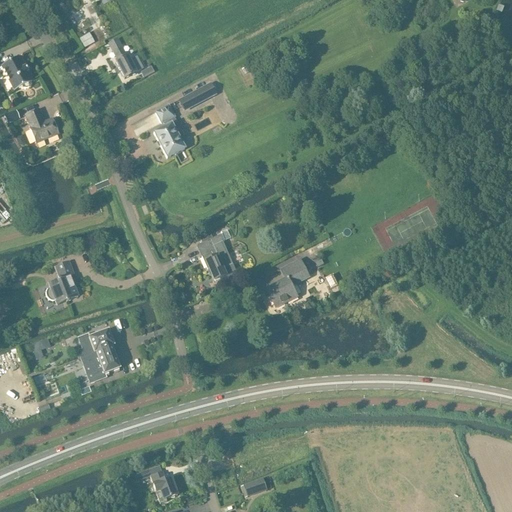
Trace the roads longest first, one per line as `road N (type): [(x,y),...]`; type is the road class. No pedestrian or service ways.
road 1 (secondary): [(511,397),(419,384),(298,386),(183,412),(3,476)]
road 2 (unclassified): [(186,374),(158,278),(96,126),(20,0)]
